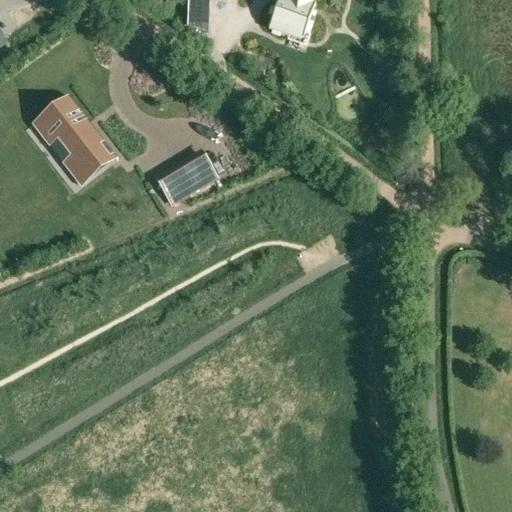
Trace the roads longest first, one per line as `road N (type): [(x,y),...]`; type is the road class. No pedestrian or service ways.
road 1 (unclassified): [(426,223),(107,0)]
road 2 (unclassified): [(448,511),(428,419),(426,223)]
